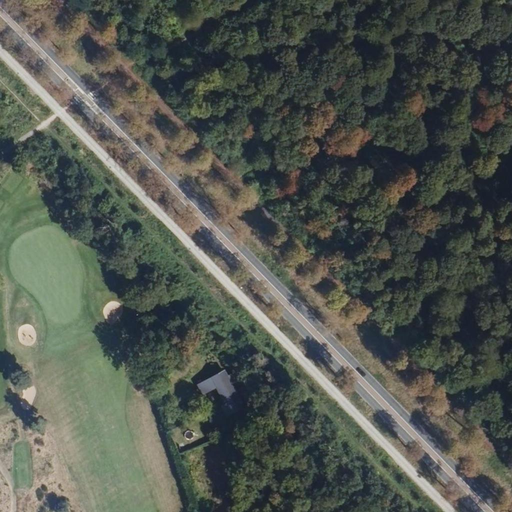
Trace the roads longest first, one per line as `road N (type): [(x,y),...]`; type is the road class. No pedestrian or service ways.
road 1 (primary): [(498,511),(0,0)]
road 2 (primary): [(0,21),(478,511)]
road 3 (track): [(511,135),(451,138),(232,177)]
road 4 (track): [(241,0),(126,68)]
